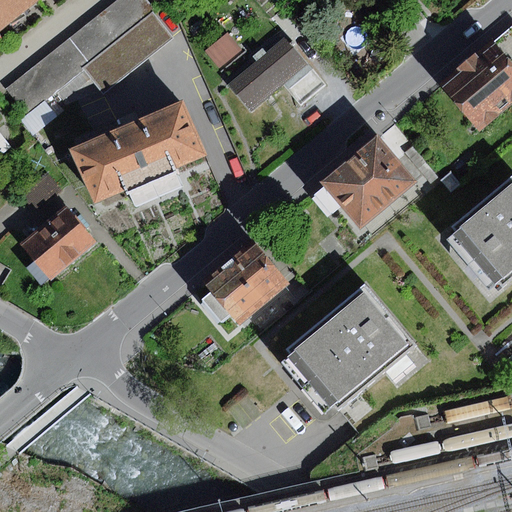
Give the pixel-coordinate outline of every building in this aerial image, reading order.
[(0,0),(0,29),(37,1),(36,0),(0,0)] [(85,68),(154,12),(156,10),(148,0),(117,0),(7,89),(27,115),(85,68)] [(408,0),(372,0),(387,18),(409,1),(408,0)] [(154,12),(85,68),(105,93),(174,38),(154,12)] [(511,27),(495,41),(511,61),(511,27)] [(228,32),(205,50),(220,68),(243,50),(228,32)] [(285,36),(226,85),(250,113),(284,84),(302,105),(326,84),(285,36)] [(511,61),(495,41),(441,85),(480,131),(511,104),(511,61)] [(185,101),(71,150),(95,206),(129,191),(136,207),(183,187),(176,170),(209,156),(185,101)] [(27,115),(21,120),(34,136),(57,117),(45,102),(27,115)] [(0,133),(0,150),(3,154),(11,148),(0,133)] [(378,136),(322,183),(326,187),(342,206),(362,229),(417,181),(378,136)] [(47,173),(21,194),(36,212),(62,191),(47,173)] [(451,173),(441,181),(451,193),(461,185),(451,173)] [(511,179),(455,227),(505,287),(511,280),(511,179)] [(342,206),(326,187),(316,195),(332,215),(342,206)] [(22,245),(53,281),(97,243),(66,207),(22,245)] [(241,325),(290,283),(254,241),(205,282),(213,292),(233,314),(241,325)] [(290,351),(339,410),(417,346),(367,287),(290,351)] [(233,314),(213,292),(204,300),(222,323),(233,314)]
